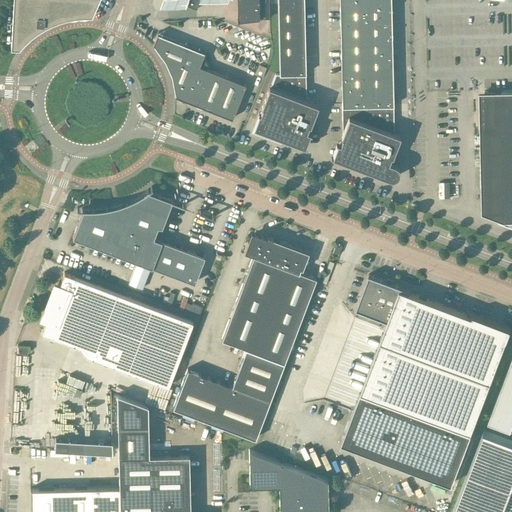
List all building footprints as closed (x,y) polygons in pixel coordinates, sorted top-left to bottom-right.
[(92,16),(98,0),(13,0),(11,48),(19,48),(25,42),(31,37),(37,31),(44,27),(51,23),(59,20),(67,18),(75,16),(84,16),(92,16)] [(196,9),(199,0),(185,0),(184,4),(196,9)] [(238,18),(269,17),(269,0),(237,0),(237,15),(237,18),(238,18)] [(259,112),(253,126),(306,146),(306,145),(305,144),(310,132),(311,132),(311,131),(306,130),(309,124),(310,124),(318,103),(306,99),(303,0),(277,0),(279,73),(275,73),(271,85),(269,85),(261,106),(263,106),(261,112),(259,112)] [(399,173),(399,169),(398,165),(394,163),(394,150),(400,134),(394,132),(390,0),(339,0),(342,131),(341,136),(342,136),(340,142),(336,141),(336,142),(337,142),(332,155),(331,154),(331,155),(389,177),(393,178),(397,176),(399,173)] [(158,32),(157,32),(152,44),(153,45),(153,44),(165,60),(171,75),(175,94),(174,94),(174,95),(232,118),(246,83),(207,65),(204,59),(205,51),(204,51),(158,33),(158,32)] [(267,67),(259,64),(256,73),(263,76),(267,67)] [(482,212),(503,220),(506,221),(504,220),(511,219),(511,89),(501,90),(501,89),(501,90),(485,91),(486,140),(479,141),(480,141),(482,201),(482,212)] [(450,181),(440,182),(440,198),(450,198),(450,181)] [(82,209),(72,236),(125,256),(116,278),(143,288),(152,266),(194,282),(205,255),(153,236),(158,225),(162,225),(173,199),(148,190),(152,187),(152,186),(146,190),(137,195),(127,200),(116,204),(106,206),(95,207),(84,207),(77,207),(77,208),(82,209)] [(246,347),(284,362),(316,277),(299,270),(300,267),(302,268),(308,250),(280,240),(279,242),(272,239),(273,237),(263,233),(263,235),(261,235),(259,234),(257,233),(256,233),(254,233),(253,234),(252,234),(250,235),(249,236),(249,237),(248,239),(248,240),(244,250),(253,254),(221,338),(246,347)] [(342,245),(336,243),(332,252),(338,254),(342,245)] [(42,316),(37,329),(41,331),(79,345),(86,355),(119,367),(121,370),(129,373),(133,372),(149,379),(151,381),(159,384),(163,384),(168,386),(193,320),(75,276),(75,275),(64,271),(59,270),(54,283),(42,316)] [(361,390),(342,441),(452,483),(471,432),(511,327),(466,310),(465,311),(473,313),(472,315),(408,291),(409,289),(415,291),(369,273),(356,308),(388,320),(361,390)] [(203,306),(192,302),(189,310),(200,314),(203,306)] [(255,438),(284,362),(246,347),(232,384),(187,368),(173,407),(255,438)] [(511,357),(489,419),(511,428),(511,357)] [(190,511),(189,454),(148,455),(147,403),(117,391),(119,486),(119,511),(190,511)] [(511,511),(511,441),(483,430),(452,511),(511,511)] [(328,511),(327,478),(279,460),(249,449),(250,485),(279,484),(279,511),(328,511)] [(30,487),(30,511),(119,511),(119,486),(30,487)]
